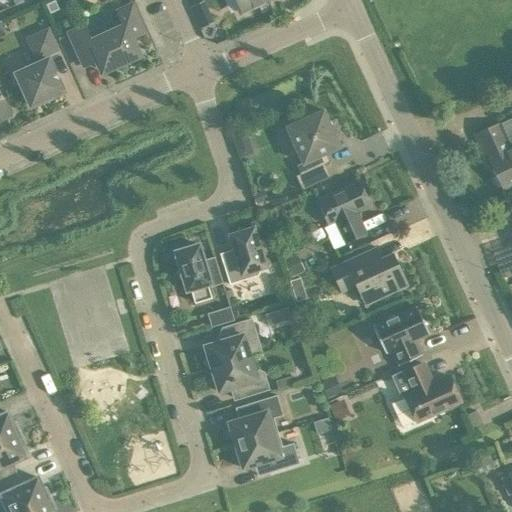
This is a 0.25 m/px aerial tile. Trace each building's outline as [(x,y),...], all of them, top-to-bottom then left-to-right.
[(50,14),(59,9),(55,0),(46,4),(50,14)] [(203,0),(190,6),(199,27),(215,20),(206,0),(203,0)] [(236,0),(243,13),(271,0),(236,0)] [(86,25),(68,33),(84,67),(96,61),(99,69),(111,64),(114,69),(142,56),(133,38),(145,33),(133,4),(115,12),(122,26),(92,40),(86,25)] [(22,86),(31,106),(64,91),(47,55),(58,50),(49,29),(27,38),(39,63),(29,67),(20,64),(12,83),(22,86)] [(0,120),(11,115),(1,95),(0,95),(0,120)] [(296,176),(302,190),(331,177),(325,164),(329,162),(326,153),(340,147),(335,135),(338,134),(332,120),(328,122),(323,111),(312,116),(311,114),(308,112),(304,111),(300,113),(298,116),(298,120),(298,122),(287,127),(303,162),(296,165),(300,174),(296,176)] [(511,116),(477,130),(501,188),(511,183),(511,116)] [(241,157),(261,152),(254,129),(235,134),(241,157)] [(336,221),(346,243),(366,233),(356,212),(370,205),(360,181),(318,200),(329,224),(336,221)] [(256,204),(264,201),(260,191),(253,194),(256,204)] [(258,242),(253,228),(230,235),(235,252),(233,256),(222,259),(230,284),(258,276),(260,272),(259,269),(265,267),(262,255),(265,254),(267,251),(264,242),(261,240),(258,242)] [(224,283),(215,257),(203,260),(199,245),(176,252),(187,290),(191,289),(195,303),(215,297),(211,287),(224,283)] [(369,252),(332,269),(342,291),(353,286),(360,301),(363,299),(365,304),(403,287),(399,277),(403,275),(393,254),(374,263),(369,252)] [(305,270),(297,254),(284,261),(291,277),(305,270)] [(299,286),(301,281),(300,278),(290,281),(292,288),(299,286)] [(417,306),(373,326),(385,352),(392,349),(400,365),(421,355),(414,339),(429,332),(417,306)] [(211,327),(234,320),(234,319),(231,308),(230,307),(207,313),(211,327)] [(231,308),(234,319),(243,316),(241,309),(236,307),(231,308)] [(282,322),(291,319),(288,307),(279,310),(282,322)] [(212,369),(250,357),(262,354),(251,319),(223,328),(224,333),(220,341),(205,346),(209,357),(206,360),(208,367),(212,367),(212,369)] [(238,399),(269,389),(264,373),(259,370),(255,372),(250,357),(212,369),(213,371),(210,373),(212,379),(216,380),(219,392),(234,387),(238,399)] [(403,372),(413,392),(405,396),(417,421),(461,401),(449,376),(432,383),(423,363),(403,372)] [(293,385),(291,377),(277,381),(279,390),(293,385)] [(321,383),(327,397),(338,391),(332,378),(321,383)] [(234,441),(236,445),(278,432),(273,418),(283,415),(277,395),(247,404),(250,416),(229,422),(230,427),(228,431),(231,439),(234,441)] [(348,417),(341,401),(329,407),(336,422),(348,417)] [(474,430),(483,425),(476,410),(467,415),(474,430)] [(0,442),(21,432),(16,421),(11,420),(8,412),(0,415),(0,442)] [(317,434),(331,429),(328,418),(313,422),(317,434)] [(0,481),(12,476),(7,465),(28,456),(24,447),(27,443),(21,432),(0,442),(0,481)] [(282,447),(278,432),(236,445),(237,450),(235,454),(238,462),(241,464),(243,468),(266,461),(270,473),(299,463),(293,443),(282,447)] [(511,474),(501,479),(507,495),(511,493),(511,474)] [(12,476),(0,481),(0,511),(19,511),(52,498),(46,486),(41,486),(38,477),(17,487),(12,476)] [(52,498),(19,511),(54,511),(57,508),(52,498)]
